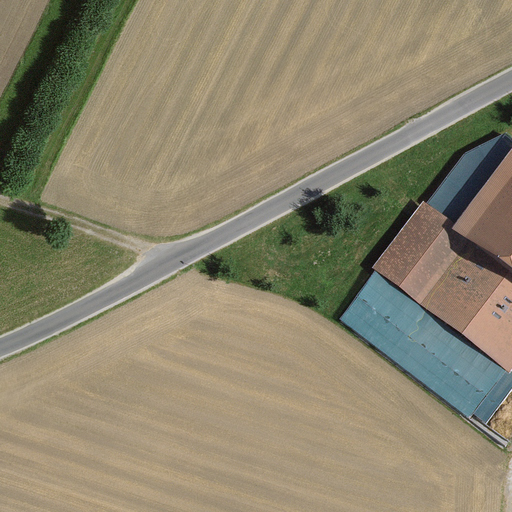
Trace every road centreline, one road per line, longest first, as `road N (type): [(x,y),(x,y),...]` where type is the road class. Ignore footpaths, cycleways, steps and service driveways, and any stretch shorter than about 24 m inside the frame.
road 1 (unclassified): [(511,78),(86,308),(0,346)]
road 2 (track): [(0,201),(177,259)]
